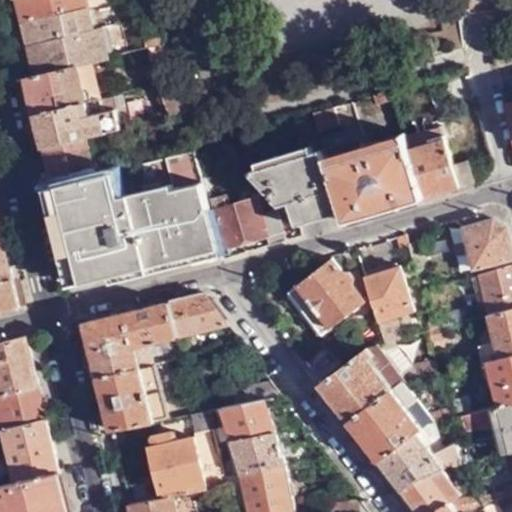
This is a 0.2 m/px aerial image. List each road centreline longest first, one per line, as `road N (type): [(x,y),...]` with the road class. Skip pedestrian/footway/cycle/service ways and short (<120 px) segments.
road 1 (residential): [(511,189),(209,280)]
road 2 (residential): [(209,280),(391,511)]
road 3 (tertiary): [(51,316),(0,93)]
road 4 (tertiary): [(99,511),(51,316)]
road 5 (residential): [(209,280),(51,316)]
